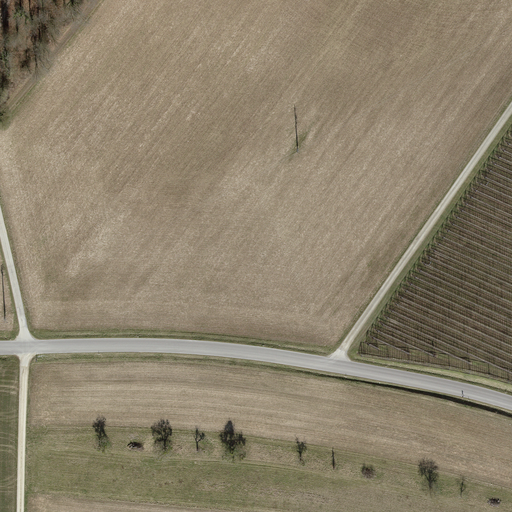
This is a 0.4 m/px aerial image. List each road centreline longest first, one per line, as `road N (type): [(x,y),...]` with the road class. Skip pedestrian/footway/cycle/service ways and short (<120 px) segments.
road 1 (unclassified): [(0,347),(255,353),(511,403)]
road 2 (track): [(331,365),(511,109)]
road 3 (track): [(20,511),(24,347),(0,243)]
road 4 (track): [(0,117),(81,0)]
